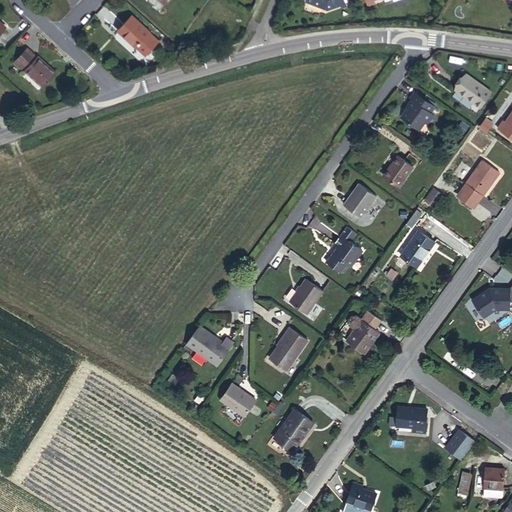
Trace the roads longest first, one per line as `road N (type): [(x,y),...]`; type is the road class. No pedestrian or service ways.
road 1 (residential): [(420,39),(241,302)]
road 2 (unclassified): [(511,215),(402,365)]
road 3 (unclassified): [(402,365),(294,511)]
road 4 (tertiary): [(115,95),(266,51)]
road 5 (tertiary): [(266,51),(341,38),(420,39)]
road 6 (residential): [(402,365),(511,440)]
road 7 (tertiary): [(0,141),(115,95)]
